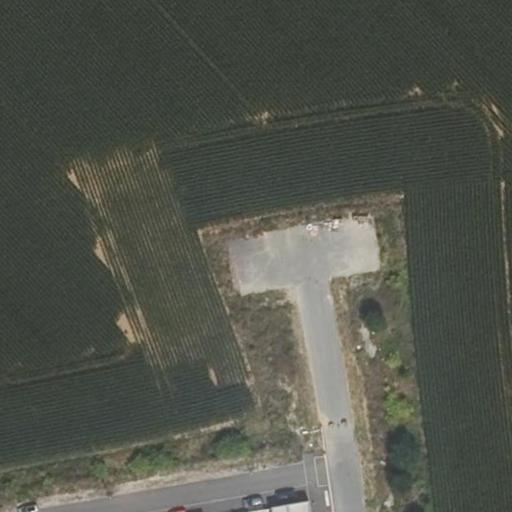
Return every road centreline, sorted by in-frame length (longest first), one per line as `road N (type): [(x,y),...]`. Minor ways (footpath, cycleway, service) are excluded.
road 1 (residential): [(341,467),(83,511)]
road 2 (residential): [(302,253),(341,467)]
